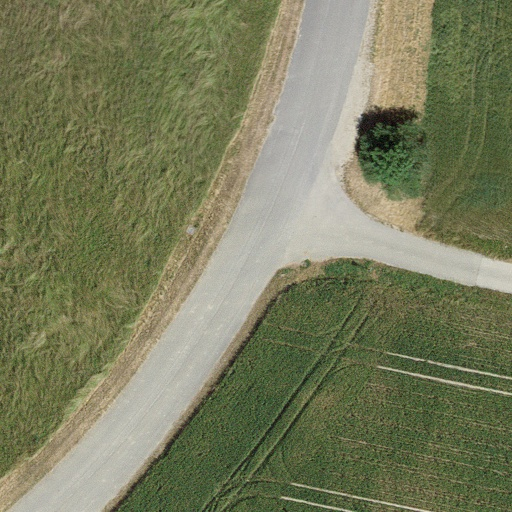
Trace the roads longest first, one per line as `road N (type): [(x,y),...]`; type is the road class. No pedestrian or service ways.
road 1 (unclassified): [(280,227),(170,409),(60,511)]
road 2 (unclassified): [(280,227),(511,277)]
road 3 (unclassified): [(342,0),(280,227)]
